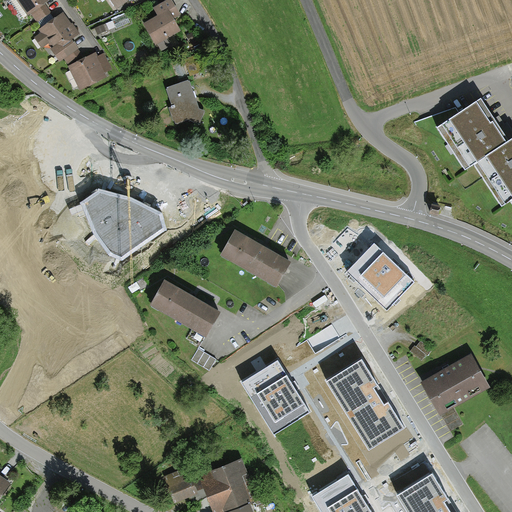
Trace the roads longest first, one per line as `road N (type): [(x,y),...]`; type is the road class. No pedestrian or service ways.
road 1 (residential): [(280,189),(283,208),(475,511)]
road 2 (tertiary): [(263,185),(101,127),(0,51)]
road 3 (tertiary): [(511,260),(446,228),(280,189)]
road 4 (residential): [(190,0),(222,54),(264,164),(263,185)]
road 5 (residential): [(0,428),(146,511)]
